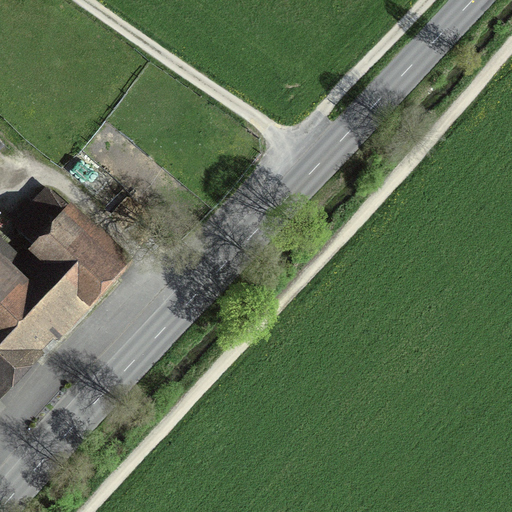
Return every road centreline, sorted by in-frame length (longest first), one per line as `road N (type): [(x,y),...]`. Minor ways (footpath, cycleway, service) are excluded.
road 1 (secondary): [(0,510),(472,0)]
road 2 (track): [(86,511),(511,50)]
road 3 (track): [(85,0),(291,145)]
road 4 (track): [(429,0),(291,145),(316,165)]
